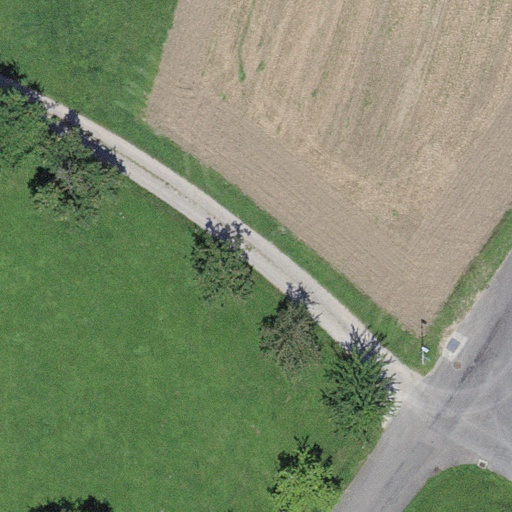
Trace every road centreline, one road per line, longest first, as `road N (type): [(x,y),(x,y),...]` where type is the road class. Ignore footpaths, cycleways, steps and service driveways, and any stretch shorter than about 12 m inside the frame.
road 1 (track): [(0,92),(208,211),(312,296),(394,382),(447,412)]
road 2 (unclassified): [(511,308),(447,412)]
road 3 (unclassified): [(447,412),(377,511)]
